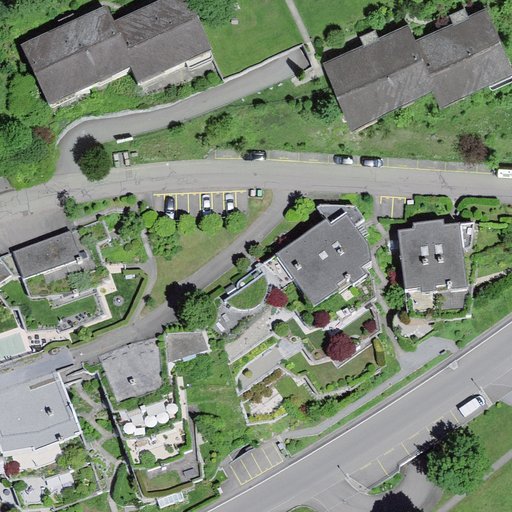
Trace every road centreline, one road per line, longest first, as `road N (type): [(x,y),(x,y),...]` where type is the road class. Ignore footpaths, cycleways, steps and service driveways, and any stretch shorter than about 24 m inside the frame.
road 1 (residential): [(511,191),(187,176),(67,191),(0,211)]
road 2 (residential): [(230,511),(364,437),(511,336)]
